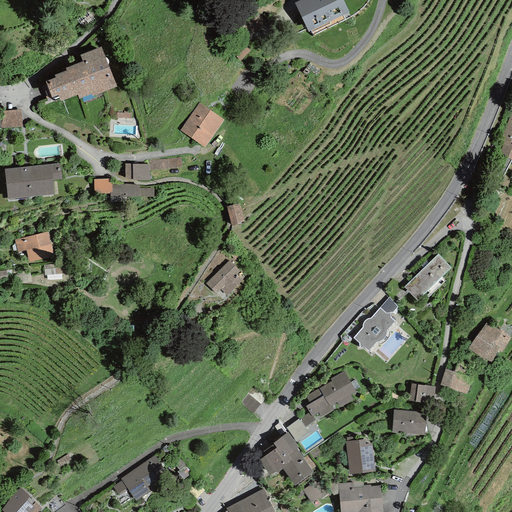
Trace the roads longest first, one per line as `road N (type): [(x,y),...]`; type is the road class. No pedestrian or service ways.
road 1 (residential): [(117,0),(18,90),(36,118),(94,152),(139,157),(208,146),(239,99)]
road 2 (residential): [(398,257),(413,258),(455,225),(468,227),(469,237),(437,385),(438,426),(397,511)]
road 3 (tertiary): [(206,511),(313,356),(398,257)]
road 4 (tertiary): [(398,257),(463,173),(511,54)]
